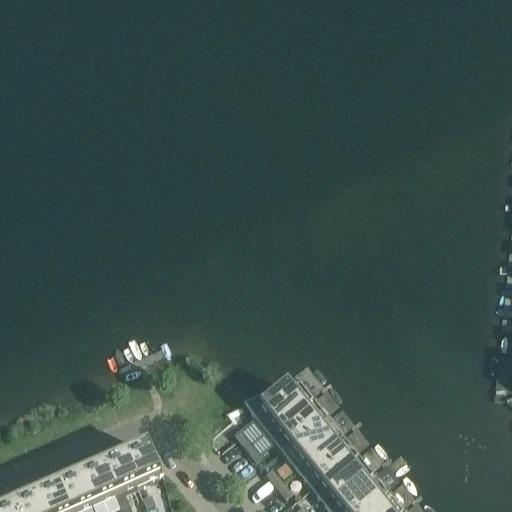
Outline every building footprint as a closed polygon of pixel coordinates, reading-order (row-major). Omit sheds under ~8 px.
[(269,398),(243,409),(266,437),(302,408),(286,389),(271,401),(269,398)] [(317,427),(302,408),(266,437),(281,456),(317,427)] [(332,446),(317,427),(281,456),(296,475),(332,446)] [(235,442),(245,454),(252,449),(242,436),(235,442)] [(347,464),(332,446),(296,475),(311,493),(347,464)] [(262,461),(252,449),(245,454),(255,467),(262,461)] [(123,463),(136,491),(162,479),(158,463),(152,465),(146,453),(123,463)] [(101,473),(114,501),(136,491),(123,463),(101,473)] [(326,511),(362,483),(347,464),(311,493),(325,511),(326,511)] [(80,482),(92,510),(114,501),(101,473),(80,482)] [(282,486),(272,474),(265,479),(275,492),(282,486)] [(58,492),(66,511),(87,511),(92,510),(80,482),(58,492)] [(364,511),(377,502),(362,483),(326,511),(364,511)] [(275,492),(285,504),(292,498),(282,486),(275,492)] [(36,502),(40,511),(66,511),(58,492),(36,502)] [(141,504),(145,511),(147,511),(155,509),(151,500),(141,504)] [(14,511),(13,511),(40,511),(36,502),(14,511)] [(385,511),(377,502),(364,511),(385,511)]
